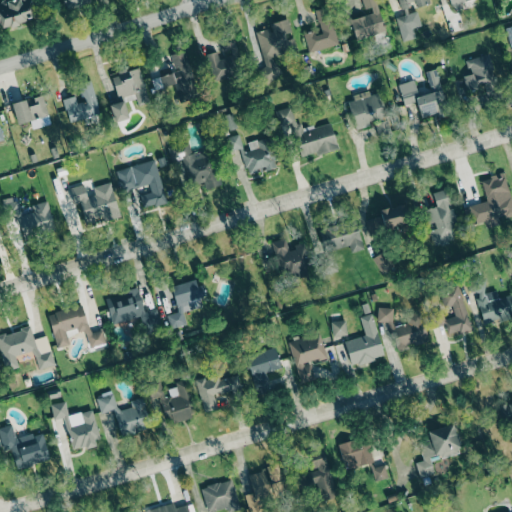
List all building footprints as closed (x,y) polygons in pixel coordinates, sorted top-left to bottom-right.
[(0,26),(35,18),(29,0),(4,0),(0,1),(0,26)] [(90,2),(89,0),(63,0),(65,8),(90,2)] [(350,18),(355,39),(384,31),(375,0),(361,0),(365,13),(350,18)] [(398,0),(401,9),(412,5),(413,8),(430,3),(429,0),(398,0)] [(337,44),(328,7),(315,10),(320,31),(305,35),(309,51),(337,44)] [(395,17),(398,30),(410,27),(407,14),(395,17)] [(253,32),(265,80),(279,76),(274,55),(295,50),(291,34),(288,19),(269,23),(270,28),(253,32)] [(220,38),(224,55),(218,57),(217,51),(206,54),(212,80),(241,74),(233,36),(220,38)] [(168,55),(181,98),(198,93),(185,50),(168,55)] [(466,59),(469,72),(461,74),(465,90),(496,82),(488,54),(466,59)] [(117,97),(134,92),(138,106),(149,103),(139,67),(111,74),(117,97)] [(425,72),(431,92),(415,97),(421,119),(447,112),(436,69),(425,72)] [(175,83),(171,73),(160,77),(164,87),(175,83)] [(62,99),(69,122),(100,114),(90,79),(78,83),(83,101),(77,103),(75,95),(62,99)] [(418,100),(412,80),(397,85),(403,105),(418,100)] [(378,90),(347,98),(355,128),(375,123),(378,136),(389,134),(378,90)] [(51,123),(42,94),(11,104),(17,124),(30,120),(32,129),(51,123)] [(109,105),(113,122),(128,118),(124,101),(109,105)] [(337,149),(331,122),(298,130),(293,106),(277,110),(283,139),(296,136),(301,156),(337,149)] [(236,128),(233,113),(221,115),(224,131),(236,128)] [(269,137),(247,142),(249,150),(243,152),(239,134),(226,137),(232,159),(243,156),(247,173),(265,169),(265,170),(276,167),(269,137)] [(190,185),(203,182),(205,189),(220,185),(211,149),(192,155),(188,141),(167,147),(172,165),(184,161),(190,185)] [(167,203),(154,159),(115,170),(121,192),(149,184),(151,192),(140,195),(144,210),(167,203)] [(481,179),(486,201),(465,207),(469,225),(484,221),(485,228),(500,224),(498,217),(511,213),(511,204),(504,173),(481,179)] [(120,216),(111,182),(93,186),(95,194),(86,197),(83,184),(69,188),(73,204),(79,203),(85,226),(120,216)] [(432,192),(436,207),(423,210),(433,247),(460,240),(446,188),(432,192)] [(46,201),(31,204),(33,212),(21,215),(17,198),(4,201),(12,232),(21,230),(23,237),(54,230),(46,201)] [(380,216),(365,219),(369,235),(411,227),(406,204),(379,209),(380,216)] [(318,233),(323,252),(348,245),(351,253),(363,249),(356,223),(318,233)] [(271,242),(281,279),(311,271),(304,244),(287,248),(285,238),(271,242)] [(472,280),(475,293),(483,325),(511,317),(511,294),(498,298),(496,290),(487,292),(483,277),(472,280)] [(202,307),(199,297),(205,295),(202,284),(196,286),(195,279),(170,286),(178,312),(166,315),(170,328),(186,324),(183,312),(202,307)] [(458,284),(440,289),(445,308),(451,306),(454,315),(436,320),(440,335),(470,327),(458,284)] [(156,308),(143,312),(138,289),(105,297),(112,323),(141,316),(146,334),(162,330),(156,308)] [(56,348),(68,345),(65,330),(75,328),(76,332),(85,330),(88,348),(105,344),(102,330),(89,333),(83,305),(48,313),(56,348)] [(392,322),(392,308),(378,307),(377,321),(392,322)] [(427,342),(421,312),(403,315),(405,324),(391,327),(395,349),(427,342)] [(384,356),(371,313),(359,317),(365,335),(344,341),(351,365),(384,356)] [(331,321),(332,336),(346,335),(346,320),(331,321)] [(54,365),(47,335),(33,339),(30,327),(0,334),(0,353),(4,370),(17,367),(15,355),(33,351),(37,369),(54,365)] [(314,379),(309,362),(326,357),(319,333),(288,341),(299,383),(314,379)] [(281,367),(274,347),(244,357),(257,395),(271,390),(265,372),(281,367)] [(203,412),(217,408),(214,395),(233,390),(235,396),(242,394),(237,374),(205,382),(204,377),(195,379),(203,412)] [(167,386),(169,396),(160,397),(165,423),(194,418),(188,383),(167,386)] [(142,397),(129,400),(131,407),(117,410),(112,392),(95,397),(99,413),(113,410),(120,436),(150,428),(142,397)] [(511,423),(511,401),(501,404),(507,425),(511,423)] [(67,417),(66,402),(51,403),(52,418),(67,417)] [(101,442),(91,409),(66,416),(75,449),(101,442)] [(15,439),(11,424),(0,427),(0,438),(3,451),(10,449),(15,468),(49,460),(42,432),(15,439)] [(427,430),(430,439),(418,442),(422,460),(415,462),(419,477),(434,474),(429,456),(439,454),(440,458),(460,453),(453,424),(427,430)] [(338,445),(347,470),(374,461),(365,436),(338,445)] [(305,454),(313,484),(315,484),(320,500),(336,495),(323,449),(305,454)] [(285,495),(280,469),(266,472),(266,470),(248,474),(252,493),(245,494),(248,511),(269,511),(266,499),(285,495)] [(218,511),(239,507),(232,479),(201,487),(207,511),(218,511)] [(147,511),(194,511),(192,503),(175,508),(173,503),(147,510),(147,511)]
